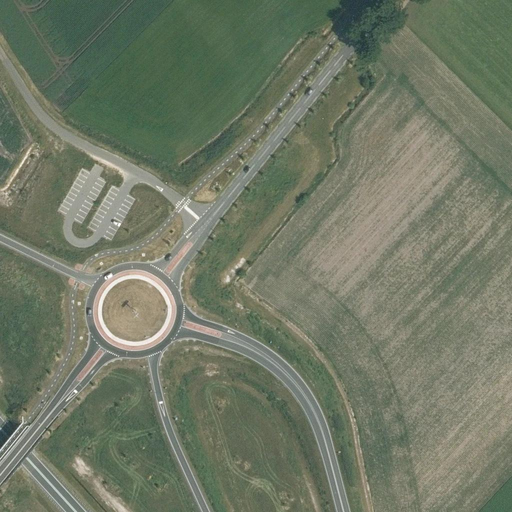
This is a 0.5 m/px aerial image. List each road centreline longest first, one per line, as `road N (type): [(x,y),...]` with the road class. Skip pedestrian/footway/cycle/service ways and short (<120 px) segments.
road 1 (tertiary): [(209,217),(387,0)]
road 2 (unclassified): [(172,197),(51,127),(0,53)]
road 3 (secondary): [(341,511),(307,398),(252,349)]
road 4 (trunk): [(205,511),(164,422),(152,354)]
